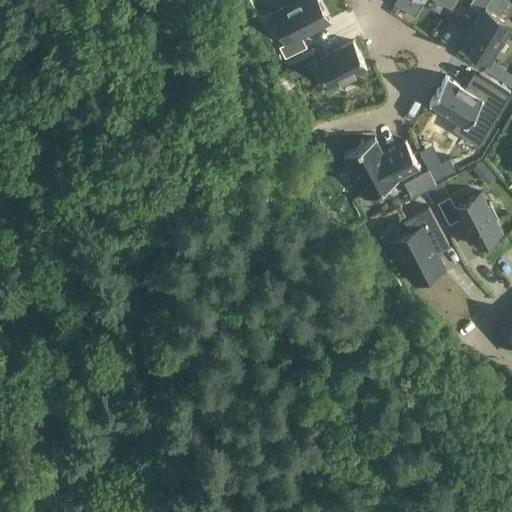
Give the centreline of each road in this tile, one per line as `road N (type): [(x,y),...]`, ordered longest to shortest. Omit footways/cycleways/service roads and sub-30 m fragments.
road 1 (track): [(23,209),(56,326),(79,511)]
road 2 (residential): [(368,18),(402,107),(436,56)]
